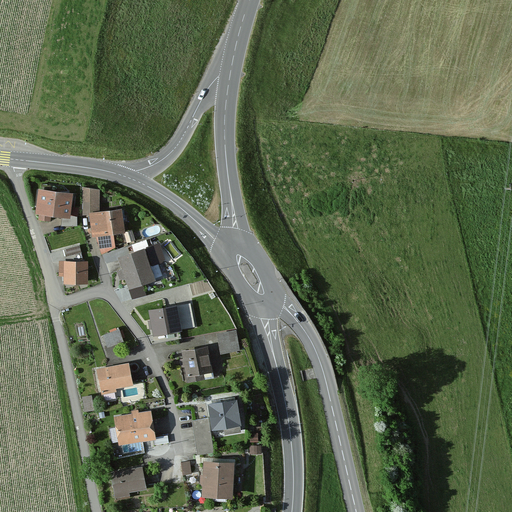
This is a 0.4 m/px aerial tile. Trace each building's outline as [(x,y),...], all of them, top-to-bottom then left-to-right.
[(97,192),(80,190),(80,209),(97,209),(97,192)] [(70,196),(36,193),(33,216),(67,220),(70,196)] [(87,216),(90,239),(94,239),(98,251),(113,249),(111,236),(123,235),(120,211),(87,216)] [(127,239),(135,237),(132,227),(124,230),(127,239)] [(78,256),(77,248),(62,251),(64,259),(78,256)] [(141,251),(115,261),(119,271),(115,273),(118,282),(123,281),(127,291),(152,282),(141,251)] [(62,286),(86,286),(87,264),(58,263),(57,279),(62,279),(62,286)] [(190,305),(147,313),(151,337),(194,330),(190,305)] [(121,344),(117,332),(102,338),(106,349),(121,344)] [(233,333),(215,337),(219,356),(237,352),(233,333)] [(211,374),(205,348),(178,354),(184,380),(211,374)] [(130,387),(125,365),(95,371),(99,396),(115,393),(114,391),(130,387)] [(83,395),(86,409),(95,407),(92,393),(83,395)] [(212,455),(209,434),(240,430),(235,403),(204,407),(206,421),(191,424),(196,457),(212,455)] [(130,416),(113,419),(117,447),(154,442),(150,413),(137,415),(136,412),(130,413),(130,416)] [(199,500),(229,501),(231,466),(201,464),(199,500)] [(140,469),(109,474),(114,501),(128,498),(127,495),(144,492),(140,469)]
